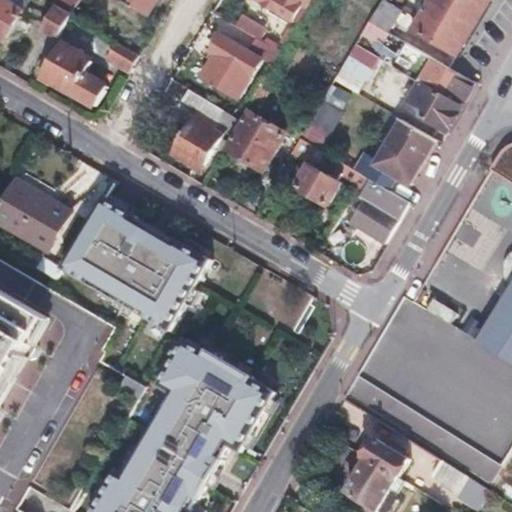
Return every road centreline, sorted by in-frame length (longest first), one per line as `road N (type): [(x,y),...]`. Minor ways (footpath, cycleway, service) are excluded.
road 1 (residential): [(102,151),(376,307)]
road 2 (tertiary): [(376,307),(500,95)]
road 3 (tertiary): [(376,307),(263,511)]
road 4 (residential): [(102,151),(195,0)]
